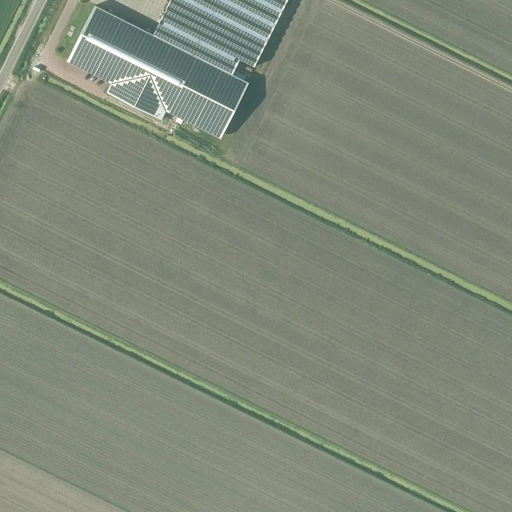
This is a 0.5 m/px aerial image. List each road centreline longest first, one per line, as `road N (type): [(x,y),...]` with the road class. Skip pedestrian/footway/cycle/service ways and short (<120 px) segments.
road 1 (track): [(511,90),(329,0)]
road 2 (track): [(303,0),(227,157)]
